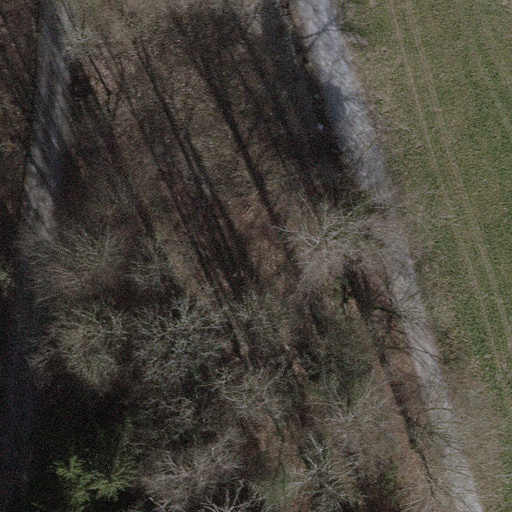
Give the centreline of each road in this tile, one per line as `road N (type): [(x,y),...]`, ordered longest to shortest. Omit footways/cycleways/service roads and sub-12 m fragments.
road 1 (track): [(475,511),(311,0)]
road 2 (track): [(7,511),(12,275),(47,0)]
